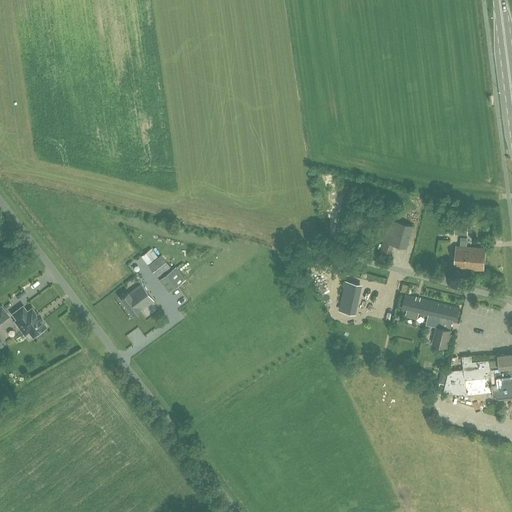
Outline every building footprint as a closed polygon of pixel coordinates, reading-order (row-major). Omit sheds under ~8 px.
[(365,206),(364,211),(356,240),(371,245),(380,215),(376,214),(377,210),(365,206)] [(391,257),(394,245),(407,248),(414,225),(398,220),(389,219),(382,217),(376,239),(383,241),(379,254),(391,257)] [(456,221),(455,234),(468,235),(469,222),(456,221)] [(484,270),(485,248),(467,247),(468,237),(461,237),(461,246),(457,246),(455,267),(484,270)] [(142,256),(148,264),(147,264),(157,277),(171,267),(161,254),(153,260),(147,252),(142,256)] [(185,280),(175,267),(159,279),(169,292),(185,280)] [(347,281),(341,310),(353,313),(360,284),(347,281)] [(141,309),(153,300),(142,284),(129,293),(128,292),(121,298),(134,316),(141,310),(141,309)] [(406,295),(403,309),(407,310),(406,315),(417,318),(418,313),(429,315),(427,324),(437,326),(438,326),(440,318),(457,322),(460,307),(406,295)] [(27,311),(23,305),(12,313),(17,319),(15,321),(25,334),(29,331),(33,337),(36,334),(37,335),(44,330),(43,329),(46,327),(41,320),(42,319),(38,313),(37,314),(32,307),(27,311)] [(9,316),(2,306),(0,306),(0,322),(9,316)] [(434,341),(433,343),(447,346),(451,329),(438,326),(437,326),(434,339),(434,341)] [(472,361),(472,355),(462,356),(464,368),(449,370),(445,384),(434,381),(432,392),(438,393),(443,394),(444,390),(467,396),(465,379),(492,377),(492,384),(493,395),(498,399),(511,397),(511,352),(498,354),(499,358),(472,361)]
